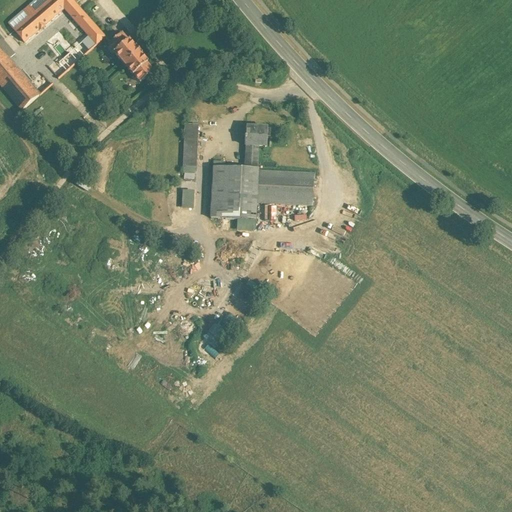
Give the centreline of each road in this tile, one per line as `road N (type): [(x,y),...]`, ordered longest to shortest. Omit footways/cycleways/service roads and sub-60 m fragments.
road 1 (unclassified): [(308,78),(279,94),(204,83),(159,90),(82,153),(0,263)]
road 2 (secondary): [(511,240),(397,159),(308,78)]
